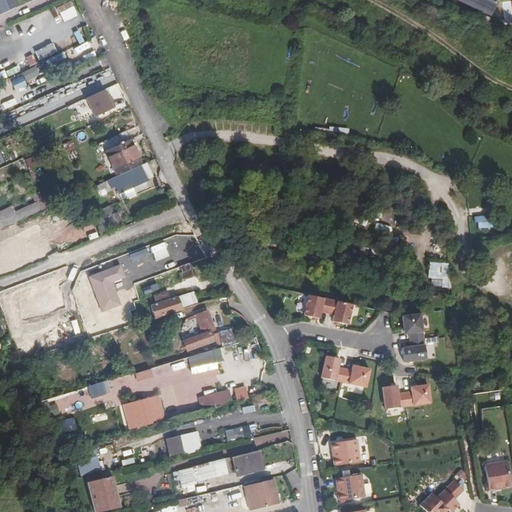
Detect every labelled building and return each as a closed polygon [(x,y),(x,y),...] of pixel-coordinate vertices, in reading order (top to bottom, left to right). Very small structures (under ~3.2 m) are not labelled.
[(0,0),(0,13),(9,11),(4,0),(0,0)] [(494,0),(455,0),(488,15),(494,0)] [(56,7),(62,22),(77,16),(71,1),(56,7)] [(84,96),(92,117),(115,107),(107,87),(84,96)] [(106,152),(116,173),(140,163),(126,131),(97,144),(101,154),(106,152)] [(66,153),(76,148),(71,139),(61,144),(66,153)] [(25,159),(27,167),(35,164),(33,157),(25,159)] [(141,165),(147,179),(152,178),(145,164),(141,165)] [(147,179),(141,165),(98,184),(100,189),(114,183),(119,193),(148,181),(147,179)] [(12,205),(0,210),(0,228),(40,211),(36,202),(14,211),(12,205)] [(90,234),(115,224),(113,218),(117,216),(116,213),(86,224),(90,234)] [(493,228),(492,214),(475,216),(477,230),(493,228)] [(90,234),(86,224),(85,220),(54,234),(61,252),(92,239),(90,234)] [(24,257),(35,254),(32,245),(21,249),(24,257)] [(429,261),(428,287),(450,287),(450,262),(429,261)] [(182,310),(177,296),(151,305),(155,318),(182,310)] [(324,314),(326,301),(304,296),(300,316),(308,318),(313,319),(315,319),(317,312),(324,314)] [(348,306),(326,301),(324,314),(330,315),(328,322),(330,323),(335,324),(344,325),(348,306)] [(213,332),(206,311),(196,314),(202,335),(213,332)] [(195,336),(190,313),(178,315),(184,338),(195,336)] [(416,315),(398,318),(400,335),(405,334),(406,341),(419,339),(416,315)] [(419,339),(406,341),(407,348),(399,349),(400,364),(422,360),(419,339)] [(187,355),(190,374),(217,369),(216,362),(222,361),(219,349),(187,355)] [(339,383),(342,370),(335,368),(337,360),(323,357),(318,379),(339,383)] [(166,373),(179,370),(177,363),(164,367),(166,373)] [(348,371),(342,370),(339,383),(362,388),(366,370),(349,367),(348,371)] [(134,373),(136,381),(153,377),(151,369),(134,373)] [(106,380),(87,386),(91,398),(110,393),(106,380)] [(402,395),(404,408),(428,404),(425,386),(408,389),(408,394),(402,395)] [(383,411),(404,408),(402,395),(395,396),(393,387),(379,390),(383,411)] [(201,409),(230,401),(227,389),(198,397),(201,409)] [(157,395),(122,404),(128,429),(164,420),(157,395)] [(183,410),(197,408),(196,402),(182,405),(183,410)] [(241,426),(224,430),(227,442),(244,438),(241,426)] [(197,431),(164,438),(169,457),(201,449),(197,431)] [(354,442),(328,445),(330,453),(332,453),(333,460),(331,460),(332,468),(357,464),(354,442)] [(112,468),(141,462),(138,447),(131,449),(133,455),(110,460),(112,468)] [(255,449),(228,456),(232,472),(259,466),(255,449)] [(74,458),(81,477),(102,469),(94,450),(74,458)] [(203,461),(179,467),(181,474),(205,469),(203,461)] [(504,463),(482,467),(487,493),(494,492),(494,490),(501,489),(501,491),(509,489),(504,463)] [(117,499),(110,471),(86,476),(94,511),(108,509),(106,501),(117,499)] [(360,478),(334,481),(335,489),(337,488),(338,496),(336,496),(337,504),(363,500),(360,478)] [(247,492),(251,510),(276,504),(271,479),(242,487),(243,492),(247,492)] [(432,495),(419,506),(423,511),(454,511),(460,508),(455,502),(465,494),(456,484),(436,500),(432,495)] [(222,489),(221,503),(239,504),(240,490),(222,489)] [(247,511),(251,510),(247,492),(243,492),(247,511)] [(119,506),(117,499),(106,501),(108,509),(119,506)]
